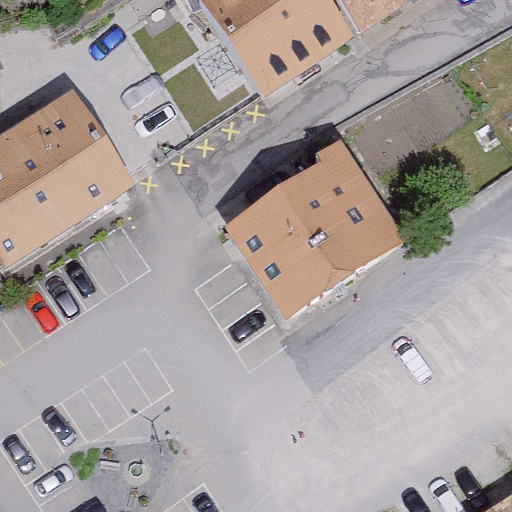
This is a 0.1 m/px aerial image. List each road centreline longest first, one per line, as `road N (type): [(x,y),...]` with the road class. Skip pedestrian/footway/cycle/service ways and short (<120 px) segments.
road 1 (residential): [(503,0),(147,243),(232,418)]
road 2 (residential): [(511,224),(232,418)]
road 3 (unknown): [(191,212),(62,64)]
